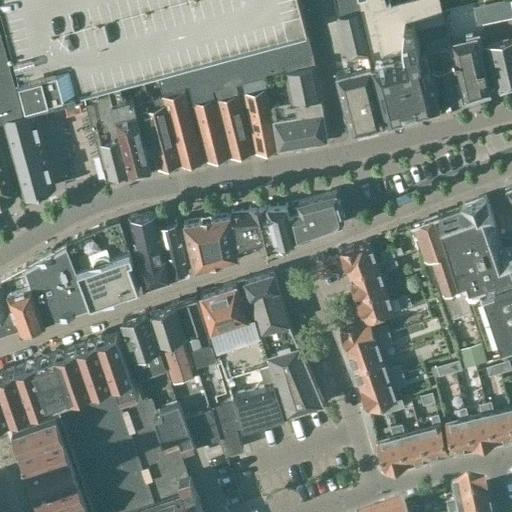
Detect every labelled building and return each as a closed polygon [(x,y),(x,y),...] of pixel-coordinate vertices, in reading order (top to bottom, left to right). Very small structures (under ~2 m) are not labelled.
[(0,0),(0,116),(21,194),(53,187),(45,157),(36,121),(37,120),(34,108),(42,107),(42,106),(63,100),(67,116),(83,111),(79,97),(84,95),(82,91),(107,84),(120,81),(158,71),(175,66),(308,31),(309,30),(300,0),(0,0)] [(369,49),(370,49),(358,0),(334,0),(338,13),(348,54),(369,49)] [(358,0),(370,49),(369,49),(370,51),(387,122),(405,117),(427,110),(441,106),(427,50),(422,51),(420,45),(419,41),(416,28),(445,21),(440,0),(400,0),(387,4),(385,0),(358,0)] [(511,7),(510,0),(497,0),(473,5),(477,24),(511,16),(511,7)] [(243,82),(285,70),(316,64),(308,31),(158,71),(163,91),(175,87),(190,83),(193,95),(213,90),(243,82)] [(453,46),(466,98),(490,90),(476,33),(450,39),(453,46)] [(497,88),(511,82),(511,39),(487,45),(497,88)] [(442,105),(466,98),(453,46),(451,41),(427,46),(442,105)] [(351,131),(387,122),(370,51),(347,56),(350,69),(336,72),(351,131)] [(316,64),(285,70),(290,102),(321,98),(322,97),(316,64)] [(250,122),(256,150),(278,146),(266,89),(264,76),(242,83),(244,93),(250,122)] [(107,84),(109,93),(112,103),(124,100),(120,81),(107,84)] [(218,99),(231,155),(253,150),(239,94),(237,84),(215,90),(218,99)] [(175,92),(162,96),(180,163),(182,162),(202,159),(203,159),(185,90),(175,92)] [(231,155),(220,116),(213,90),(193,95),(200,121),(210,158),(231,155)] [(123,173),(129,172),(112,103),(109,93),(104,94),(97,95),(98,100),(85,104),(95,143),(97,143),(100,152),(102,152),(108,175),(123,173)] [(141,102),(142,104),(157,167),(163,166),(175,164),(180,163),(162,96),(146,100),(141,102)] [(124,100),(112,103),(129,172),(130,171),(143,169),(157,167),(142,104),(135,105),(133,97),(125,99),(124,100)] [(327,136),(321,98),(290,102),(272,104),(279,146),(293,144),(293,142),(297,141),(327,136)] [(0,116),(0,200),(17,196),(21,194),(0,116)] [(337,189),(288,204),(297,236),(341,221),(344,215),(337,189)] [(463,202),(463,204),(481,251),(504,243),(487,193),(463,202)] [(255,204),(256,206),(261,224),(272,221),(278,242),(297,236),(288,204),(287,203),(255,204)] [(441,212),(456,260),(481,251),(463,204),(441,212)] [(260,248),(278,242),(272,221),(261,224),(256,206),(232,208),(232,211),(238,254),(239,253),(260,246),(260,248)] [(145,283),(172,274),(158,216),(157,211),(130,214),(145,283)] [(186,220),(189,235),(197,267),(238,254),(232,211),(186,220)] [(427,260),(433,258),(452,315),(472,309),(463,283),(440,212),(414,222),(427,260)] [(167,214),(158,216),(172,274),(189,269),(178,220),(169,222),(167,214)] [(91,301),(140,285),(131,257),(135,255),(121,217),(109,221),(70,239),(91,301)] [(349,271),(378,261),(370,238),(341,248),(349,271)] [(511,239),(504,243),(481,251),(456,260),(469,298),(474,297),(490,344),(501,340),(505,355),(511,352),(511,239)] [(69,240),(27,263),(46,317),(91,301),(69,240)] [(392,246),(381,249),(384,259),(395,255),(392,246)] [(395,255),(384,259),(388,269),(399,265),(395,255)] [(386,284),(378,261),(349,271),(357,294),(386,284)] [(22,326),(46,317),(27,263),(4,275),(22,326)] [(274,269),(245,277),(276,380),(285,413),(325,402),(300,341),(298,342),(288,319),(289,319),(274,269)] [(3,279),(0,280),(0,333),(19,326),(3,279)] [(238,279),(200,291),(211,329),(227,380),(265,369),(238,279)] [(394,309),(386,284),(357,294),(364,317),(369,315),(369,317),(394,309)] [(408,292),(397,296),(401,306),(412,302),(408,292)] [(178,299),(193,347),(210,402),(220,434),(225,452),(242,446),(236,427),(242,425),(232,393),(218,397),(216,391),(225,388),(223,382),(196,293),(178,299)] [(169,368),(174,381),(175,386),(179,395),(183,406),(185,412),(186,411),(198,440),(198,441),(220,434),(210,402),(193,347),(189,349),(175,301),(150,308),(161,342),(169,368)] [(153,404),(161,428),(166,444),(177,440),(181,438),(184,445),(198,440),(186,411),(185,412),(183,406),(179,395),(175,386),(174,381),(169,368),(161,342),(159,343),(147,310),(123,318),(134,352),(149,394),(153,404)] [(347,346),(389,332),(386,323),(373,327),(369,317),(369,315),(364,317),(340,325),(347,346)] [(189,474),(177,440),(166,444),(161,428),(153,404),(149,394),(141,397),(136,380),(133,372),(118,329),(99,335),(78,342),(58,349),(37,356),(16,363),(0,368),(0,417),(9,415),(19,446),(26,467),(34,488),(41,509),(41,511),(204,511),(197,490),(194,483),(191,473),(189,474)] [(347,346),(355,367),(383,357),(379,346),(392,341),(389,332),(347,346)] [(383,357),(355,367),(361,387),(403,372),(400,363),(387,368),(383,357)] [(459,358),(448,361),(451,371),(462,367),(459,358)] [(511,367),(509,358),(498,362),(501,371),(511,367)] [(440,374),(451,371),(448,361),(437,365),(440,374)] [(501,371),(498,362),(487,365),(490,374),(501,371)] [(406,381),(403,372),(361,387),(368,408),(380,404),(391,400),(397,398),(393,386),(406,381)] [(232,393),(242,425),(242,427),(263,421),(262,420),(285,413),(276,380),(270,382),(252,387),(247,389),(232,393)] [(433,390),(421,393),(423,401),(423,403),(430,401),(435,400),(433,390)] [(511,436),(511,421),(508,405),(496,408),(493,394),(484,396),(494,441),(511,436)] [(478,412),(466,414),(473,445),(494,441),(484,396),(475,398),(478,412)] [(403,401),(402,398),(402,397),(397,398),(391,400),(391,401),(394,409),(404,405),(403,401)] [(383,412),(394,409),(391,401),(391,400),(380,404),(383,412)] [(473,445),(466,414),(463,401),(454,403),(457,417),(446,419),(453,450),(473,445)] [(429,422),(418,426),(427,457),(447,452),(436,408),(426,410),(429,422)] [(403,416),(394,418),(406,463),(427,457),(418,426),(406,429),(403,416)] [(385,468),(406,463),(394,418),(384,421),(388,434),(377,437),(385,468)] [(484,484),(452,492),(456,507),(446,509),(447,511),(459,511),(489,506),(484,484)]
